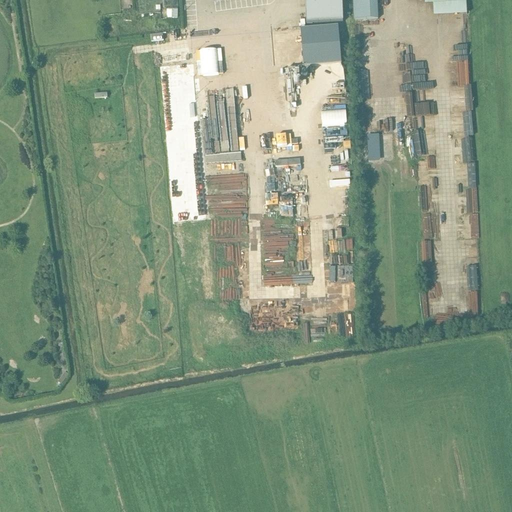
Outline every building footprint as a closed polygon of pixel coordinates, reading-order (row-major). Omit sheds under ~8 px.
[(304,0),(306,24),(343,22),(341,0),(304,0)] [(353,0),(354,20),(379,19),(377,0),(353,0)] [(338,27),(299,30),(302,66),(341,63),(338,27)] [(343,109),(318,109),(319,127),(344,127),(343,109)] [(409,134),(413,159),(426,157),(422,132),(409,134)] [(366,161),(378,160),(377,134),(365,134),(366,161)]
